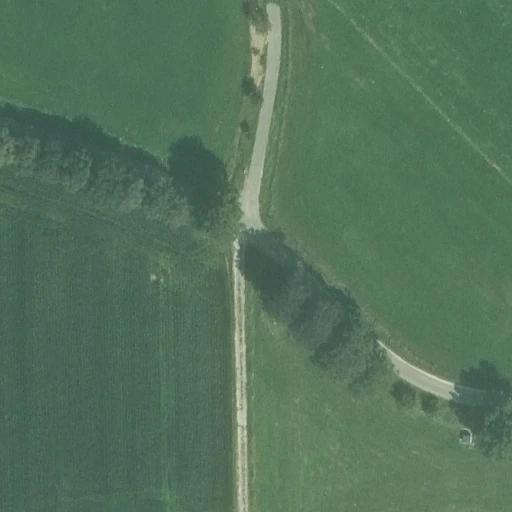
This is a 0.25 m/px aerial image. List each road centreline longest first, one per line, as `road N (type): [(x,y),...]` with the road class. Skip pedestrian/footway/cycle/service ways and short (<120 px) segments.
road 1 (unclassified): [(511,403),(456,397),(393,364),(294,266),(206,202),(94,153),(0,125)]
road 2 (track): [(245,227),(245,511)]
